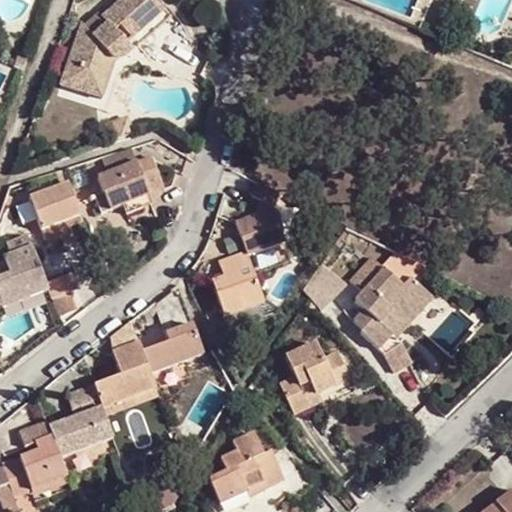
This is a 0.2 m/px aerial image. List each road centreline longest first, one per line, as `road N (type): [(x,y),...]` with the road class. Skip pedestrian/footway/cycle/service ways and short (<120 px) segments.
road 1 (residential): [(0,408),(186,259),(261,3)]
road 2 (residential): [(390,511),(511,396)]
